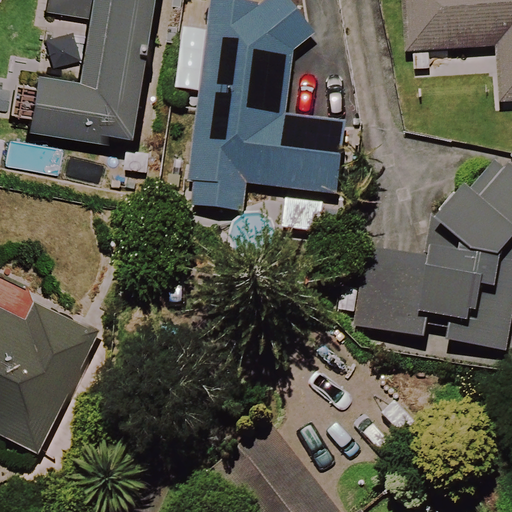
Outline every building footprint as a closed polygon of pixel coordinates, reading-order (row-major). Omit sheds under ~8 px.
[(50,0),(49,15),(89,20),(81,85),(37,79),(29,140),(133,153),(151,0),(50,0)] [(511,105),(511,0),(399,0),(404,56),(493,50),(498,107),(511,105)] [(291,14),(204,6),(185,211),(241,216),(244,188),(337,197),(344,129),(281,123),(291,14)] [(447,351),(504,361),(511,314),(511,273),(499,272),(501,261),(511,248),(511,178),(486,156),(438,211),(428,259),(372,250),(358,335),(417,346),(420,326),(450,331),(447,351)] [(323,206),(276,201),(272,235),(319,241),(323,206)] [(17,323),(0,314),(0,440),(41,459),(97,338),(26,305),(17,323)] [(335,511),(280,438),(220,483),(241,511),(335,511)]
